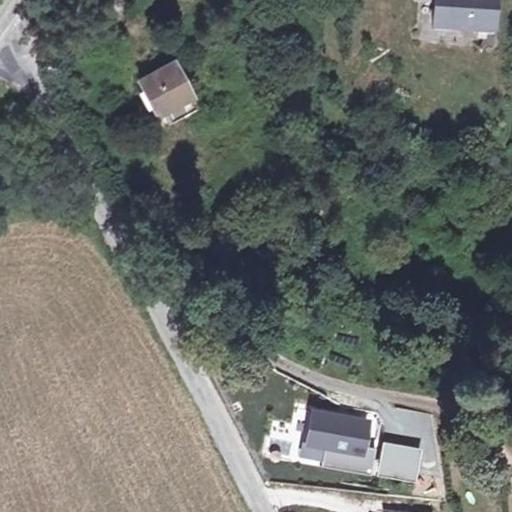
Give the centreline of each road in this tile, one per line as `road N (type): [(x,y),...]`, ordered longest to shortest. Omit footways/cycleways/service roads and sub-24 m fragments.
road 1 (unclassified): [(2,44),(204,397),(260,511)]
road 2 (residential): [(118,0),(92,30),(66,43),(39,50),(2,44)]
